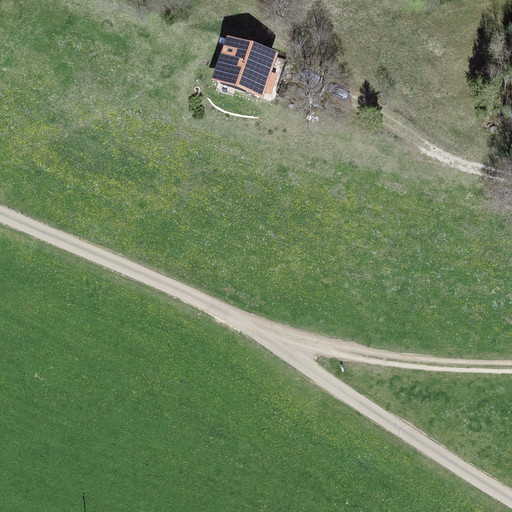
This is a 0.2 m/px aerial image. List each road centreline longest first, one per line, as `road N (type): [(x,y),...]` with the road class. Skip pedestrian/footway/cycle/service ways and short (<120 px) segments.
road 1 (track): [(0,212),(264,333),(511,500)]
road 2 (track): [(264,333),(428,363),(511,366)]
road 3 (track): [(511,177),(429,150),(281,82)]
